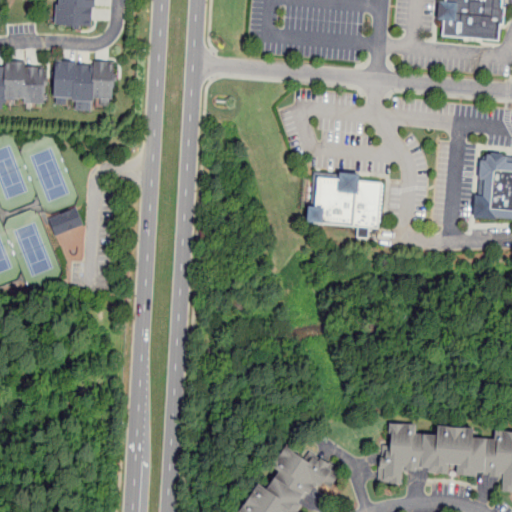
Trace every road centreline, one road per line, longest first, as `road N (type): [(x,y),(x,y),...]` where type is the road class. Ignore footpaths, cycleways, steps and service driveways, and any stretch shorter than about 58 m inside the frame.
road 1 (primary): [(168,511),(197,0)]
road 2 (primary): [(161,0),(133,511)]
road 3 (residential): [(0,41),(96,44),(116,25),(117,0)]
